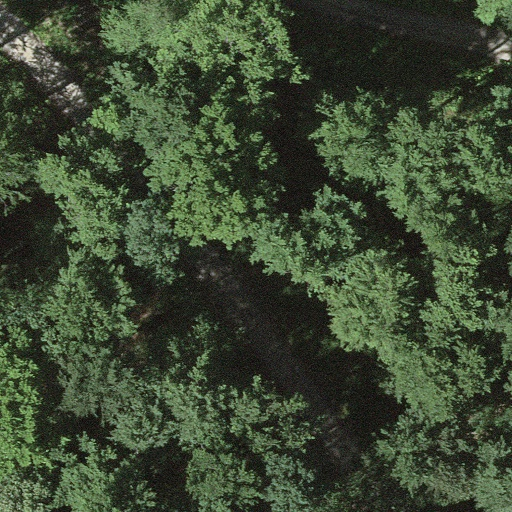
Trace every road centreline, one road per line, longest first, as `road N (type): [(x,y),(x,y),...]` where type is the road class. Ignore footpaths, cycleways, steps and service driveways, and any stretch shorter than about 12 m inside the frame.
road 1 (track): [(393,511),(286,397),(167,222),(0,35)]
road 2 (track): [(342,0),(511,53)]
